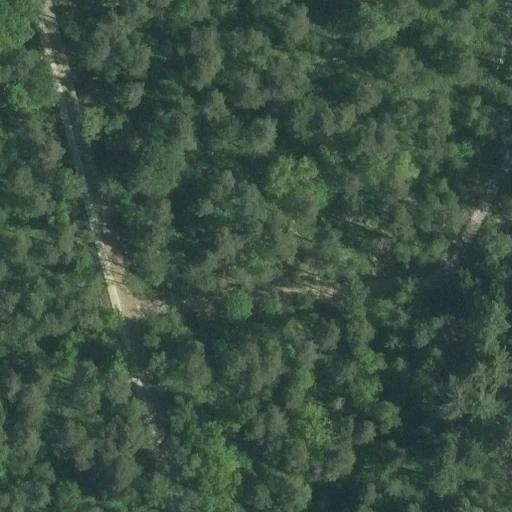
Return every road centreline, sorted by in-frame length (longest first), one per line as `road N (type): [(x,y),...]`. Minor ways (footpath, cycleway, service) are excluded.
road 1 (track): [(178,511),(42,0)]
road 2 (track): [(450,279),(113,309)]
road 3 (track): [(450,279),(481,155),(511,117)]
